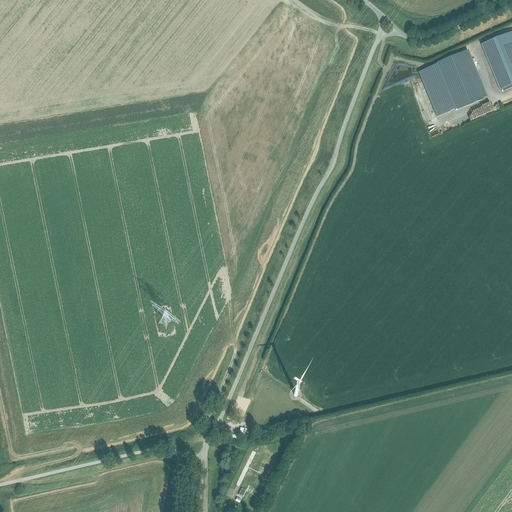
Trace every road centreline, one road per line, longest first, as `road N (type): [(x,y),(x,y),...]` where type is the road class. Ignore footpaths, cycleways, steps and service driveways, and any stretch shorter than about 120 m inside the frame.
road 1 (unclassified): [(195,461),(331,167),(379,38)]
road 2 (unclassified): [(0,486),(151,449),(195,461)]
road 3 (unclassified): [(399,33),(428,39),(511,4)]
